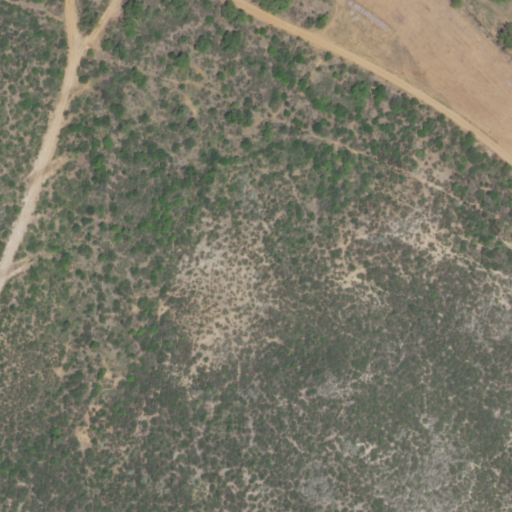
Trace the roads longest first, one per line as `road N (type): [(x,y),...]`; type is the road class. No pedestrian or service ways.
road 1 (residential): [(511,162),(442,105),(240,0)]
road 2 (residential): [(0,273),(77,18),(71,0)]
